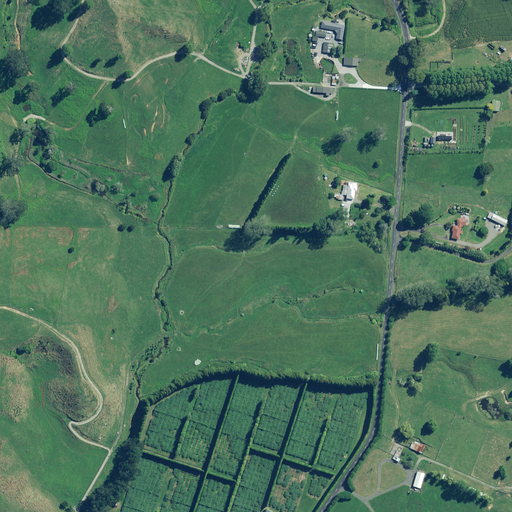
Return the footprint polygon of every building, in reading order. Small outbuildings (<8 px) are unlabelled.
[(322,22),(321,28),(330,30),(334,30),(335,24),(322,22)] [(333,44),(324,43),(323,53),(332,53),(333,44)] [(361,59),(344,58),(343,65),(358,66),(358,62),(361,62),(361,59)] [(333,89),(316,88),(316,93),(326,93),(326,96),(329,96),(329,94),(333,94),(333,89)] [(354,183),(348,182),(348,186),(343,185),(342,192),(342,191),(341,195),(347,196),(346,199),(354,200),(355,191),(357,191),(357,185),(354,185),(354,183)] [(507,221),(493,214),(491,219),(505,226),(507,221)] [(461,226),(466,226),(466,224),(467,223),(467,219),(465,219),(465,218),(457,219),(457,227),(453,226),(452,231),(453,232),(451,238),(458,240),(460,234),(462,234),(463,231),(460,231),(461,226)] [(475,242),(465,240),(465,242),(461,241),(460,245),(461,245),(460,248),(464,249),(465,247),(474,249),(475,242)] [(422,454),(426,446),(415,441),(414,442),(413,442),(410,448),(422,454)] [(425,474),(417,472),(413,487),(420,489),(425,474)]
